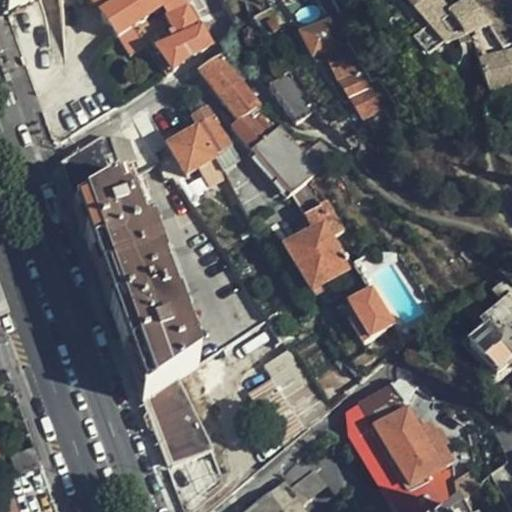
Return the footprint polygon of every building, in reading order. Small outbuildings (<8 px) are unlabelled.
[(0,0),(9,17),(26,3),(30,0),(0,0)] [(86,0),(99,20),(122,0),(86,0)] [(155,55),(170,74),(178,68),(187,61),(208,49),(201,34),(193,19),(186,6),(190,4),(187,0),(122,0),(99,20),(115,44),(117,42),(137,69),(147,60),(140,50),(151,43),(154,49),(161,44),(164,47),(155,55)] [(481,30),(467,6),(451,13),(440,0),(404,0),(445,47),(481,30)] [(354,73),(330,25),(301,40),(313,62),(323,57),(336,85),(350,106),(368,94),(354,73)] [(489,97),(511,91),(511,49),(479,57),(489,97)] [(220,57),(195,74),(217,101),(241,84),(220,57)] [(289,77),(268,92),(274,100),(295,129),(314,116),(289,77)] [(241,84),(217,101),(236,124),(258,106),(241,84)] [(250,153),(278,130),(283,126),(268,107),(262,111),(258,106),(236,124),(229,130),(250,153)] [(191,120),(196,132),(206,147),(212,158),(228,146),(205,110),(191,120)] [(308,180),(328,164),(315,148),(303,158),(290,144),(278,130),(250,153),(289,195),(308,180)] [(196,132),(166,150),(183,178),(214,160),(212,158),(206,147),(196,132)] [(100,138),(62,163),(80,209),(124,184),(120,173),(135,164),(129,142),(114,142),(107,141),(100,138)] [(77,223),(144,405),(148,403),(198,371),(131,180),(124,184),(80,209),(74,213),(77,223)] [(329,208),(308,180),(289,195),(312,233),(285,250),(312,296),(349,274),(324,228),(337,221),(329,208)] [(375,291),(346,310),(365,338),(393,320),(375,291)] [(498,378),(511,363),(511,300),(511,299),(482,326),(487,332),(470,349),(498,378)] [(426,322),(431,326),(446,313),(441,308),(426,322)] [(261,321),(222,351),(237,373),(281,342),(265,319),(261,321)] [(264,367),(306,434),(329,415),(289,351),(264,367)] [(198,371),(148,403),(172,469),(212,453),(195,404),(225,383),(211,360),(198,371)] [(405,413),(390,389),(349,415),(334,428),(341,441),(354,446),(393,511),(425,511),(412,491),(375,432),(405,413)] [(375,432),(412,491),(441,472),(405,413),(375,432)] [(42,466),(34,445),(10,452),(16,473),(42,466)] [(297,484),(309,500),(329,485),(316,469),(297,484)] [(304,511),(286,484),(251,511),(304,511)] [(0,511),(19,511),(11,485),(0,487),(0,511)]
